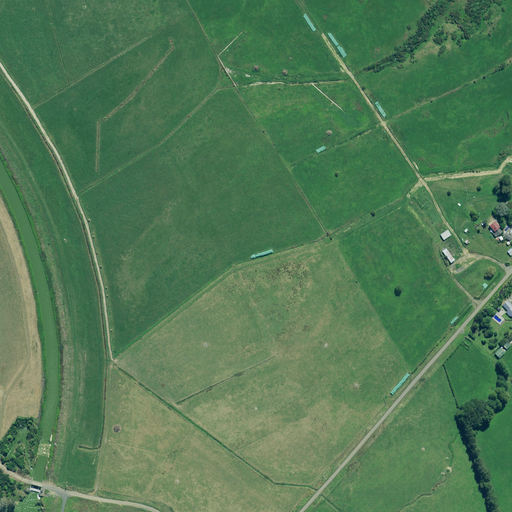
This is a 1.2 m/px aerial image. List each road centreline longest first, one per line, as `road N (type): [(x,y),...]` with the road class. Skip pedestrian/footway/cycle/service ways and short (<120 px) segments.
road 1 (unclassified): [(301,511),(511,270)]
road 2 (unclassified): [(0,464),(44,486),(154,511)]
